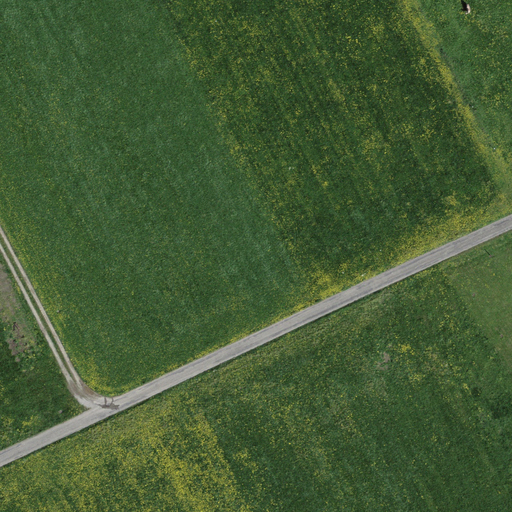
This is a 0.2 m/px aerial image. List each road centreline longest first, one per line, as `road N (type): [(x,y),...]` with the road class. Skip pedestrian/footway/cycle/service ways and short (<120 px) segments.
road 1 (unclassified): [(0,452),(511,220)]
road 2 (track): [(87,411),(0,242)]
